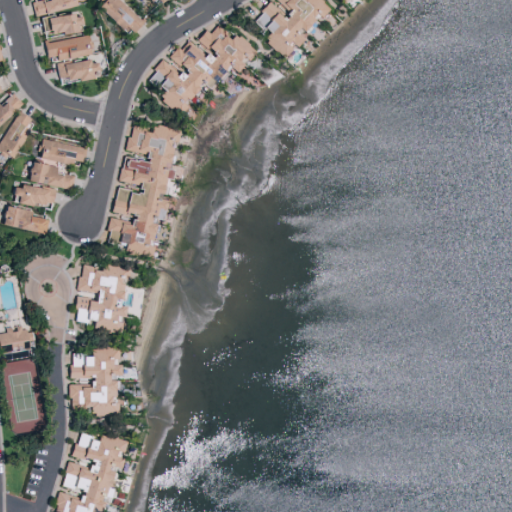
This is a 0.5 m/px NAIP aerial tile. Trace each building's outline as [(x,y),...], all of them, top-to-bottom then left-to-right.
[(37,0),(29,2),(31,15),(73,5),(71,0),(37,0)] [(140,21),(118,0),(98,0),(94,5),(127,36),(140,21)] [(277,55),(317,22),(314,19),(326,10),(318,0),(269,0),(270,1),(247,19),(277,55)] [(77,14),(38,16),(39,33),(78,31),(77,14)] [(197,81),(205,86),(216,77),(222,80),(253,52),(242,40),(232,34),(227,39),(225,38),(212,24),(207,32),(200,28),(194,39),(195,48),(186,39),(179,50),(174,47),(164,55),(172,63),(182,70),(180,73),(157,60),(150,66),(159,76),(154,85),(160,91),(154,101),(177,115),(197,81)] [(52,60),(87,54),(84,35),(40,42),(43,57),(52,55),(52,60)] [(93,58),(53,65),(56,82),(88,77),(87,70),(95,69),(93,58)] [(0,100),(0,119),(19,102),(9,92),(0,100)] [(0,135),(0,153),(10,159),(29,118),(12,110),(0,135)] [(174,129),(147,124),(146,130),(127,126),(122,149),(130,151),(128,157),(119,155),(114,181),(137,185),(136,192),(112,188),(107,214),(102,240),(122,244),(120,252),(148,257),(150,246),(146,245),(149,229),(157,231),(162,199),(157,198),(161,178),(166,179),(174,129)] [(34,158),(68,164),(69,159),(79,161),(81,146),(37,138),(34,158)] [(24,182),(68,188),(70,174),(52,172),(53,165),(26,162),(24,182)] [(7,201),(48,207),(50,189),(10,183),(7,201)] [(0,208),(0,224),(38,234),(42,219),(26,215),(27,211),(1,205),(0,208)] [(68,320),(116,334),(119,323),(109,320),(111,314),(120,317),(123,306),(118,305),(121,293),(120,292),(127,268),(98,260),(96,268),(79,263),(72,288),(92,294),(90,300),(74,296),(68,320)] [(0,351),(24,348),(23,340),(29,340),(27,329),(18,331),(18,325),(1,327),(2,332),(0,332),(0,351)] [(64,408),(110,417),(117,379),(115,379),(118,365),(113,364),(116,351),(87,345),(85,357),(69,354),(64,377),(76,379),(75,385),(68,383),(64,408)] [(123,440),(94,431),(92,437),(73,431),(66,454),(84,460),(82,465),(64,460),(55,488),(56,488),(48,511),(95,511),(104,483),(110,485),(123,440)]
